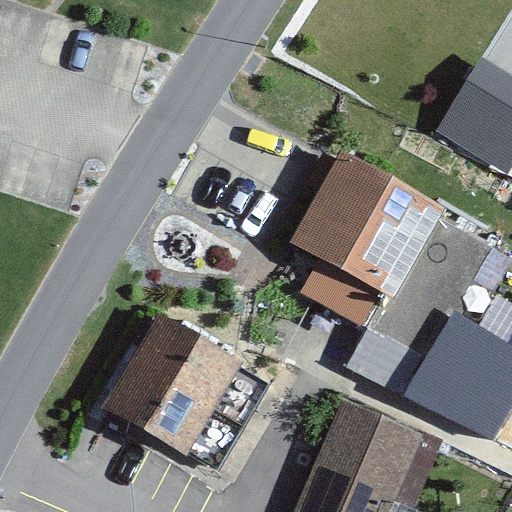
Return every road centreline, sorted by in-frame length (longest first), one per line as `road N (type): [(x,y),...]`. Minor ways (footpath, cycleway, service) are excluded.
road 1 (tertiary): [(245,0),(100,242),(0,446)]
road 2 (unknown): [(128,196),(2,125)]
